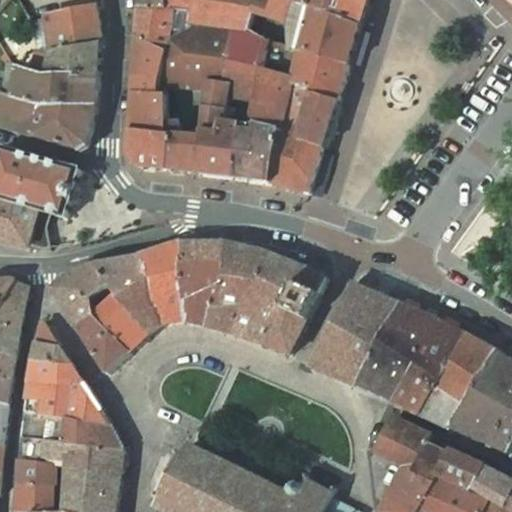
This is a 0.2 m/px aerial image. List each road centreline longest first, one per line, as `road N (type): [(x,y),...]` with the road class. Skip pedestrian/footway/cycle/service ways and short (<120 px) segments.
road 1 (unclassified): [(369,511),(360,436),(348,410),(294,377),(204,345),(148,360),(113,401),(142,445),(131,511)]
road 2 (unclassified): [(186,215),(132,196),(103,164),(118,0)]
road 3 (unclassified): [(394,273),(262,221),(186,215)]
road 4 (unclassified): [(394,273),(511,120)]
road 5 (unclassified): [(186,215),(161,233),(43,268)]
road 6 (unclassified): [(511,337),(394,273)]
